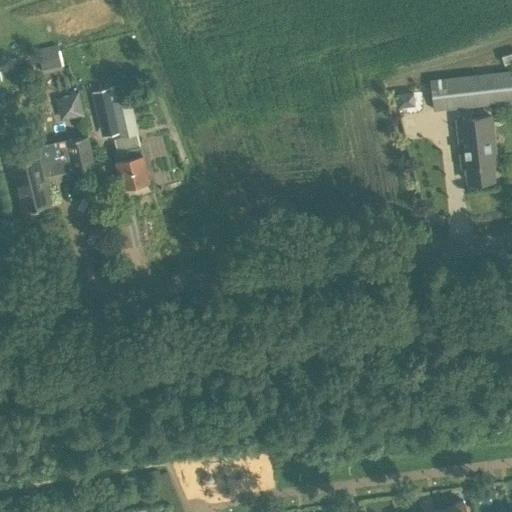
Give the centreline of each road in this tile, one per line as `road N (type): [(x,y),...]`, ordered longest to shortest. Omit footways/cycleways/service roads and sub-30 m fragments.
road 1 (unclassified): [(511,241),(0,310)]
road 2 (unknown): [(471,246),(450,125)]
